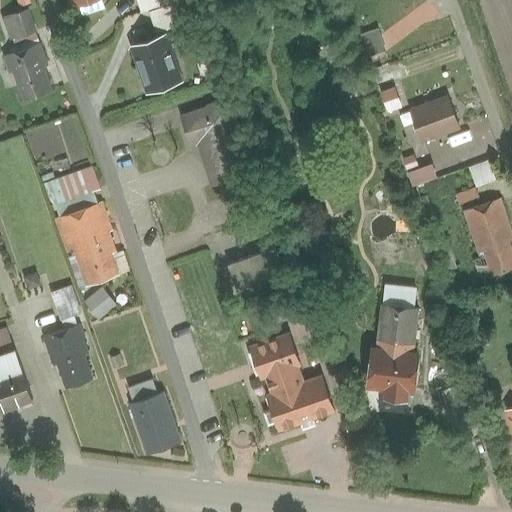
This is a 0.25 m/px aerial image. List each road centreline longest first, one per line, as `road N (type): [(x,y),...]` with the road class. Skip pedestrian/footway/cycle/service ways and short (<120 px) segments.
road 1 (residential): [(220,494),(55,0)]
road 2 (secondary): [(0,467),(220,494)]
road 3 (secondary): [(220,494),(363,511)]
